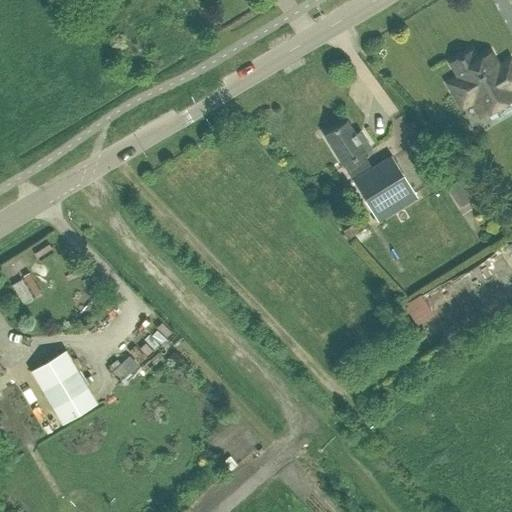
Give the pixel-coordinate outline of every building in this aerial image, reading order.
[(458,100),(469,93),(482,116),(511,98),(511,91),(511,90),(511,88),(511,64),(510,61),(498,67),(490,53),(476,61),(471,52),(451,62),(460,78),(449,84),(458,100)] [(325,135),(344,166),(353,180),(371,169),(363,155),(367,152),(364,148),(370,144),(362,131),(356,135),(347,121),(325,135)] [(416,197),(392,156),(371,169),(353,180),(377,220),(416,197)] [(8,281),(17,301),(38,292),(29,272),(8,281)] [(416,294),(400,304),(413,324),(429,315),(416,294)] [(63,424),(97,404),(66,352),(32,373),(63,424)]
